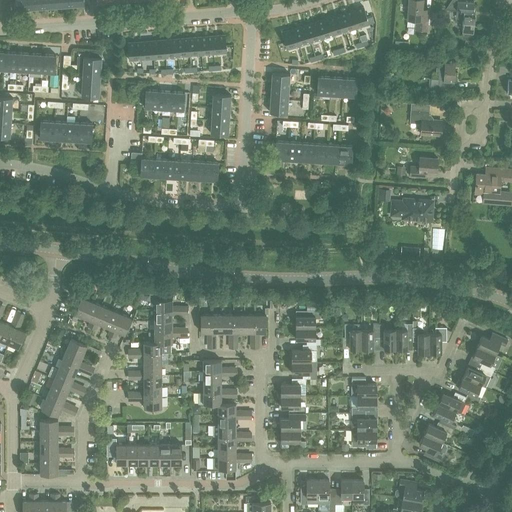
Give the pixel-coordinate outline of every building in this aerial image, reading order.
[(15,0),(16,9),(30,8),(29,0),(15,0)] [(427,30),(428,11),(422,10),(422,0),(408,0),(407,19),(416,19),(415,29),(427,30)] [(449,9),(456,9),(457,9),(457,16),(463,17),(462,35),(472,36),(474,15),(472,15),(473,1),(462,0),(450,0),(445,10),(447,7),(449,9)] [(363,6),(351,10),(357,27),(369,24),(367,17),(363,6)] [(351,10),(340,13),(345,31),(357,27),(351,10)] [(340,13),(328,17),(334,34),(345,31),(340,13)] [(328,17),(317,20),(322,38),(334,34),(328,17)] [(317,20),(305,24),(311,41),(322,38),(317,20)] [(305,24),(294,27),(299,45),(311,41),(305,24)] [(294,27),(282,31),(287,49),(299,45),(294,27)] [(225,34),(212,35),(214,53),(226,52),(225,34)] [(212,35),(200,36),(202,54),(214,53),(212,35)] [(200,36),(188,37),(190,55),(202,54),(200,36)] [(188,37),(176,38),(178,56),(190,55),(188,37)] [(164,38),(152,39),(154,58),(166,57),(164,38)] [(176,38),(164,38),(166,57),(178,56),(176,38)] [(152,39),(140,40),(142,59),(154,58),(152,39)] [(140,40),(128,41),(129,60),(142,59),(140,40)] [(4,51),(3,69),(16,70),(17,52),(4,51)] [(17,52),(16,70),(29,70),(30,53),(17,52)] [(30,53),(29,70),(41,71),(43,54),(30,53)] [(43,54),(41,71),(54,72),(55,54),(43,54)] [(70,68),(71,55),(63,55),(63,68),(70,68)] [(84,56),(83,69),(100,70),(101,57),(84,56)] [(436,61),(435,71),(432,71),(430,88),(447,89),(447,85),(453,86),(453,81),(456,81),(457,71),(454,71),(454,63),(436,61)] [(83,69),(82,82),(100,83),(100,70),(83,69)] [(272,73),(271,85),(288,86),(289,74),(272,73)] [(317,93),(329,94),(331,76),(318,75),(317,93)] [(331,76),(329,94),(342,94),(343,77),(331,76)] [(343,77),(342,94),(355,95),(356,78),(343,77)] [(100,83),(82,82),(81,95),(99,96),(100,83)] [(271,85),(270,98),(287,99),(288,86),(271,85)] [(144,106),(157,107),(158,90),(145,89),(144,106)] [(158,90),(157,107),(170,108),(171,90),(158,90)] [(171,90),(170,108),(183,109),(184,91),(171,90)] [(213,93),(212,106),(230,107),(230,94),(213,93)] [(0,96),(0,109),(11,110),(12,97),(0,96)] [(287,99),(270,98),(270,111),(277,111),(287,112),(287,99)] [(411,102),(410,121),(421,122),(420,133),(439,135),(440,119),(432,119),(433,117),(430,114),(428,114),(429,104),(411,102)] [(212,106),(211,119),(229,120),(230,107),(212,106)] [(0,109),(0,122),(10,123),(11,110),(0,109)] [(229,120),(211,119),(210,132),(228,133),(229,120)] [(39,137),(52,138),(53,121),(40,120),(39,137)] [(53,121),(52,138),(65,139),(66,122),(53,121)] [(10,123),(0,122),(0,134),(9,136),(10,123)] [(66,122),(65,139),(78,140),(79,122),(66,122)] [(79,122),(78,140),(91,141),(92,123),(79,122)] [(206,139),(206,145),(205,150),(213,151),(213,146),(214,139),(206,139)] [(275,158),(287,159),(288,141),(276,140),(275,158)] [(288,141),(287,159),(300,159),(301,142),(288,141)] [(301,142),(300,159),(313,160),(314,142),(301,142)] [(314,142),(313,160),(326,161),(327,143),(314,142)] [(327,143),(326,161),(338,162),(339,144),(327,143)] [(339,144),(338,162),(351,162),(352,145),(339,144)] [(436,171),(437,157),(419,156),(419,166),(410,165),(410,175),(421,176),(422,170),(436,171)] [(140,175),(153,176),(154,158),(141,157),(140,175)] [(154,158),(153,176),(166,176),(167,159),(154,158)] [(167,159),(166,176),(178,177),(179,159),(167,159)] [(179,159),(178,177),(191,178),(192,160),(179,159)] [(192,160),(191,178),(204,179),(205,161),(192,160)] [(205,161),(204,179),(217,179),(218,162),(205,161)] [(405,174),(406,166),(397,165),(396,173),(405,174)] [(475,192),(484,193),(483,199),(491,200),(491,202),(505,203),(505,201),(511,201),(511,199),(511,191),(499,191),(500,179),(511,179),(511,168),(490,167),(490,174),(476,173),(475,192)] [(390,200),(391,188),(378,187),(377,199),(390,200)] [(402,217),(431,219),(432,200),(404,198),(404,200),(392,199),(391,214),(403,215),(402,217)] [(434,250),(446,251),(447,230),(435,230),(434,250)] [(81,296),(74,312),(71,319),(76,321),(78,314),(84,317),(91,300),(81,296)] [(154,298),(154,309),(179,309),(179,305),(172,305),(172,298),(154,298)] [(91,300),(84,317),(90,319),(88,326),(92,327),(101,305),(91,300)] [(101,305),(92,327),(96,329),(98,323),(104,325),(111,309),(101,305)] [(111,309),(104,325),(110,328),(107,334),(112,336),(121,313),(111,309)] [(179,309),(154,309),(154,320),(172,320),(172,314),(179,314),(179,309)] [(320,316),(320,310),(306,310),(306,315),(296,315),(296,327),(315,327),(315,316),(320,316)] [(121,313),(112,336),(116,337),(118,331),(125,334),(131,317),(121,313)] [(200,314),(200,331),(207,331),(207,338),(212,338),(212,314),(200,314)] [(212,314),(212,338),(216,338),(216,331),(222,331),(222,314),(212,314)] [(222,314),(222,331),(229,331),(229,338),(233,338),(233,314),(222,314)] [(233,314),(233,338),(238,338),(238,331),(244,331),(244,314),(233,314)] [(244,314),(244,331),(250,332),(250,339),(255,339),(255,314),(244,314)] [(255,314),(255,339),(259,339),(259,332),(266,332),(266,314),(255,314)] [(5,322),(0,334),(0,339),(8,343),(18,320),(13,318),(11,325),(5,322)] [(412,319),(412,323),(412,337),(412,341),(418,341),(418,352),(429,352),(429,332),(423,332),(423,327),(416,327),(416,319),(412,319)] [(18,320),(8,343),(18,347),(25,331),(19,328),(21,322),(18,320)] [(154,320),(154,331),(179,331),(179,327),(172,327),(172,320),(154,320)] [(344,337),(350,337),(350,348),(361,348),(361,328),(350,328),(350,323),(344,323),(344,337)] [(361,328),(361,348),(373,348),(373,337),(378,337),(378,323),(373,323),(373,328),(361,328)] [(384,323),(378,323),(378,337),(384,337),(384,348),(395,348),(395,328),(384,328),(384,323)] [(402,328),(395,328),(395,348),(407,348),(407,337),(412,337),(412,323),(404,323),(402,325),(402,328)] [(296,327),(295,339),(306,339),(306,344),(316,344),(320,344),(320,338),(315,338),(315,327),(296,327)] [(429,332),(429,352),(441,352),(441,341),(446,341),(446,327),(435,327),(435,332),(429,332)] [(154,331),(154,341),(154,342),(161,342),(171,342),(172,342),(172,335),(179,335),(179,331),(154,331)] [(482,335),(477,345),(495,353),(499,343),(504,345),(507,339),(495,333),(492,339),(482,335)] [(71,337),(66,348),(83,354),(85,349),(91,351),(93,347),(87,344),(71,337)] [(137,348),(137,353),(161,353),(161,352),(171,352),(171,342),(161,342),(154,342),(154,341),(144,341),(144,348),(137,348)] [(176,353),(185,353),(185,343),(176,343),(176,353)] [(292,349),(292,361),(311,361),(311,360),(316,360),(316,350),(316,344),(306,344),(302,344),(302,349),(292,349)] [(477,345),(472,356),(482,360),(480,365),(492,371),(495,366),(490,364),(495,353),(477,345)] [(66,348),(62,358),(85,367),(86,363),(80,361),(83,354),(66,348)] [(161,353),(137,353),(137,357),(144,357),(144,363),(165,364),(165,361),(161,361),(161,353)] [(62,358),(58,368),(74,375),(77,369),(83,371),(85,367),(62,358)] [(203,359),(203,370),(228,370),(228,366),(221,366),(221,359),(203,359)] [(311,361),(292,361),(292,373),(302,373),(302,378),(305,378),(316,378),(316,366),(311,366),(311,361)] [(137,370),(137,374),(161,374),(161,365),(165,365),(165,364),(144,363),(144,370),(137,370)] [(468,366),(463,376),(481,384),(486,386),(492,371),(480,365),(478,370),(468,366)] [(58,368),(54,378),(76,387),(78,383),(72,381),(74,375),(58,368)] [(39,379),(41,372),(36,370),(35,373),(33,376),(33,377),(39,379)] [(228,370),(203,370),(203,381),(221,381),(221,375),(228,375),(228,370)] [(161,374),(137,374),(137,379),(144,379),(144,385),(161,385),(161,374)] [(476,395),(481,384),(463,376),(461,381),(458,380),(456,384),(459,386),(458,387),(468,391),(466,396),(467,397),(478,402),(481,397),(476,395)] [(54,378),(50,388),(66,395),(68,389),(75,391),(76,387),(54,378)] [(281,383),(281,395),(300,395),(300,384),(305,384),(305,378),(302,378),(291,378),(291,383),(281,383)] [(351,378),(351,384),(352,394),(357,394),(357,395),(376,395),(376,383),(365,383),(365,378),(351,378)] [(203,381),(203,392),(228,392),(228,388),(221,388),(221,381),(203,381)] [(137,391),(137,396),(161,396),(161,385),(144,385),(144,391),(137,391)] [(50,388),(45,398),(68,407),(70,403),(63,400),(66,395),(50,388)] [(35,393),(27,390),(25,396),(26,396),(30,398),(33,399),(35,393)] [(443,392),(438,402),(455,410),(456,410),(461,412),(465,402),(467,397),(466,396),(455,391),(452,396),(443,392)] [(198,403),(203,403),(218,403),(221,403),(221,402),(221,397),(228,397),(228,392),(203,392),(198,392),(198,403)] [(281,395),(281,407),(291,407),(291,412),(305,412),(305,406),(300,406),(300,395),(281,395)] [(351,406),(351,412),(365,412),(365,407),(376,407),(376,395),(357,395),(357,406),(351,406)] [(161,396),(137,396),(137,400),(144,400),(144,407),(161,407),(161,396)] [(68,407),(45,398),(41,408),(57,415),(60,409),(66,411),(68,407)] [(218,403),(218,414),(242,414),(242,409),(236,409),(236,403),(221,402),(221,403),(218,403)] [(438,402),(433,413),(443,417),(441,422),(453,428),(457,420),(455,416),(453,415),(455,410),(438,402)] [(281,417),(281,429),(300,429),(300,418),(305,418),(305,412),(291,412),(291,417),(281,417)] [(351,412),(351,418),(351,429),(376,429),(376,417),(366,417),(365,412),(351,412)] [(218,414),(218,425),(236,424),(236,418),(242,418),(242,414),(218,414)] [(40,418),(40,429),(65,429),(65,425),(58,425),(58,418),(40,418)] [(428,423),(424,433),(446,444),(447,443),(442,441),(446,431),(451,433),(453,428),(441,422),(438,427),(428,423)] [(218,435),(242,435),(242,431),(236,431),(236,424),(218,425),(213,425),(213,435),(218,435)] [(65,429),(40,429),(40,440),(58,440),(58,434),(65,434),(65,429)] [(281,429),(281,441),(291,440),(291,446),(305,446),(305,440),(300,440),(300,429),(281,429)] [(376,429),(351,429),(352,440),(351,446),(365,446),(365,441),(376,441),(376,429)] [(446,444),(424,433),(419,444),(429,448),(426,455),(439,460),(443,451),(445,451),(447,446),(446,445),(446,444)] [(218,435),(218,446),(236,446),(236,440),(242,440),(242,435),(218,435)] [(106,455),(116,455),(116,443),(116,437),(113,437),(107,437),(106,437),(106,455)] [(58,440),(40,440),(40,451),(65,451),(65,447),(58,447),(58,440)] [(116,463),(127,463),(127,443),(116,443),(116,463)] [(127,443),(127,463),(138,463),(138,443),(127,443)] [(138,443),(138,463),(149,463),(149,443),(138,443)] [(149,443),(149,463),(159,463),(159,443),(149,443)] [(159,443),(159,463),(170,463),(170,443),(159,443)] [(170,443),(170,463),(181,463),(181,443),(170,443)] [(218,446),(218,457),(242,457),(242,452),(235,452),(236,446),(218,446)] [(65,451),(40,451),(40,462),(58,462),(58,456),(65,456),(65,451)] [(218,457),(213,457),(213,468),(235,468),(235,461),(242,461),(242,457),(218,457)] [(58,462),(40,462),(40,473),(58,473),(65,473),(65,468),(58,468),(58,462)] [(398,497),(421,501),(423,489),(413,487),(414,481),(400,478),(398,488),(397,488),(396,489),(395,493),(397,495),(397,496),(398,497)] [(307,479),(307,488),(301,488),(301,504),(307,504),(307,502),(318,502),(318,479),(307,479)] [(335,499),(335,487),(329,487),(329,479),(318,479),(318,502),(335,502),(335,499)] [(341,487),(335,487),(335,499),(335,502),(342,502),(342,497),(352,497),(352,479),(341,479),(341,487)] [(352,479),(352,497),(362,497),(362,504),(369,504),(369,488),(363,488),(363,479),(352,479)] [(29,500),(23,500),(22,511),(33,511),(34,493),(29,493),(29,500)] [(38,493),(34,493),(33,511),(44,511),(44,500),(38,500),(38,493)] [(51,500),(44,500),(44,511),(55,511),(55,493),(51,493),(51,500)] [(59,493),(55,493),(55,511),(66,511),(66,500),(60,500),(59,493)] [(246,502),(246,511),(270,511),(270,501),(261,501),(261,495),(246,495),(246,502)] [(395,508),(394,511),(408,511),(409,510),(418,511),(419,511),(421,501),(398,497),(397,507),(401,507),(400,509),(395,508)]
